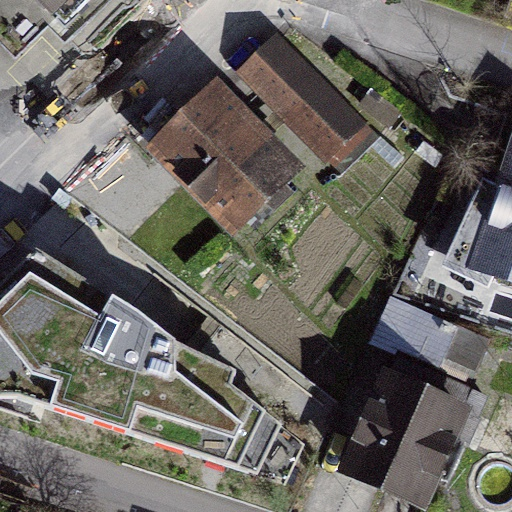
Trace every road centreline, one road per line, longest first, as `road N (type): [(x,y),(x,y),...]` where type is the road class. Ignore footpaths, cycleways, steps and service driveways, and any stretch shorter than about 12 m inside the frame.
road 1 (residential): [(219,0),(31,174)]
road 2 (residential): [(332,0),(511,61)]
road 3 (residential): [(0,457),(166,511)]
